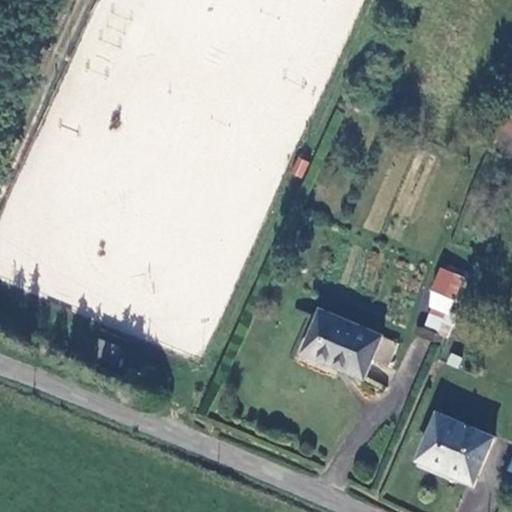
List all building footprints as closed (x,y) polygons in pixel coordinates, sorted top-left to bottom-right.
[(33,291),(207,357),(289,141),(269,133),(267,138),(236,126),(236,128),(215,134),(209,115),(180,124),(177,115),(168,141),(146,72),(132,109),(140,135),(110,124),(103,102),(92,131),(71,123),(75,136),(75,137),(81,157),(68,161),(78,195),(70,191),(49,246),(54,248),(64,281),(33,291)] [(511,135),(496,127),(484,149),(507,162),(511,151),(511,135)] [(441,314),(456,279),(433,270),(423,293),(422,306),(441,314)] [(381,370),(391,346),(375,340),(314,315),(297,357),(358,382),(366,363),(381,370)] [(490,442),(437,420),(416,465),(468,487),(490,442)]
